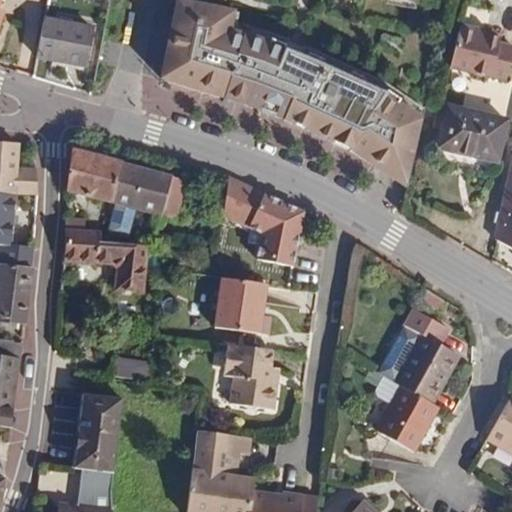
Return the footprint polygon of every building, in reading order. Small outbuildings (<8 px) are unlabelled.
[(262,112),(289,41),(271,32),(237,24),(239,14),(178,1),(162,80),(262,112)] [(92,29),(44,20),(36,58),(85,67),(92,29)] [(503,89),(511,55),(497,51),(498,47),(474,41),(475,37),(457,33),(447,75),(503,89)] [(275,117),(304,48),(289,41),(262,112),(275,117)] [(406,188),(424,111),(384,83),(304,48),(275,117),(352,152),(406,188)] [(506,128),(447,114),(438,156),(496,169),(506,128)] [(511,139),(489,249),(511,259),(511,139)] [(0,192),(13,194),(38,194),(37,170),(16,170),(18,144),(0,142),(0,192)] [(106,202),(112,203),(121,165),(71,152),(68,191),(106,202)] [(187,182),(121,165),(112,203),(177,221),(187,182)] [(268,232),(264,257),(293,261),(301,210),(290,205),(264,193),(255,189),(228,179),(227,187),(222,216),(262,230),(268,232)] [(0,257),(0,258),(0,262),(0,265),(32,267),(34,246),(10,245),(13,194),(0,192),(0,257)] [(66,230),(84,231),(84,220),(66,219),(66,230)] [(117,288),(133,291),(138,246),(100,243),(101,235),(101,232),(84,231),(66,230),(65,260),(119,265),(117,288)] [(264,257),(268,232),(262,230),(259,256),(264,257)] [(138,246),(133,291),(142,293),(146,247),(138,246)] [(32,267),(0,265),(0,320),(24,323),(32,267)] [(260,313),(264,282),(219,275),(212,327),(265,335),(268,314),(260,313)] [(421,336),(393,384),(402,389),(432,406),(460,358),(421,336)] [(0,342),(0,357),(20,359),(22,345),(0,342)] [(271,348),(226,342),(222,368),(228,373),(223,401),(270,409),(275,379),(266,378),(268,366),(271,348)] [(0,357),(0,408),(13,410),(20,359),(0,357)] [(125,379),(127,361),(114,359),(111,377),(125,379)] [(150,365),(127,361),(125,379),(148,382),(150,365)] [(266,378),(275,379),(277,367),(268,366),(266,378)] [(402,389),(376,432),(414,453),(439,410),(432,406),(402,389)] [(77,442),(117,446),(123,400),(83,395),(77,442)] [(511,397),(504,411),(488,440),(511,454),(511,397)] [(0,426),(11,428),(13,410),(0,408),(0,426)] [(183,511),(248,511),(252,491),(253,482),(231,479),(223,478),(224,470),(226,470),(231,434),(192,428),(183,511)] [(242,451),(244,436),(231,434),(226,470),(224,470),(223,478),(231,479),(236,450),(242,451)] [(112,490),(117,446),(77,442),(74,469),(82,470),(79,487),(112,490)] [(283,495),(252,491),(248,511),(317,511),(320,497),(284,492),(283,495)] [(374,511),(362,502),(353,511),(374,511)]
